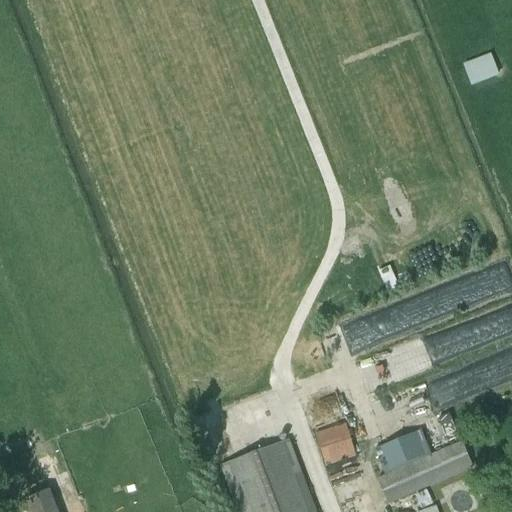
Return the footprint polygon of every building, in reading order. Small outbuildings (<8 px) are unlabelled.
[(491,50),(453,65),(465,94),(502,79),(491,50)] [(347,327),(356,349),(511,286),(511,270),(509,263),(347,327)] [(325,468),(355,458),(344,425),(313,436),(325,468)] [(415,434),(378,449),(388,472),(424,457),(415,434)] [(219,467),(235,511),(312,511),(286,442),(219,467)] [(472,469),(461,443),(377,480),(388,506),(472,469)] [(24,501),(28,511),(56,511),(49,492),(24,501)]
